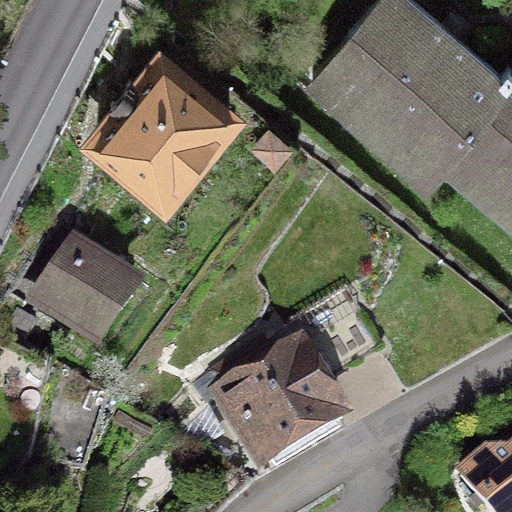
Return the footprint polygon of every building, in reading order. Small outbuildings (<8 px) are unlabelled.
[(428,170),(511,69),(511,67),(508,64),(500,74),(410,0),(377,0),(314,75),(428,170)] [(164,192),(228,110),(161,57),(138,85),(130,78),(111,102),(119,109),(97,137),(164,192)] [(511,69),(428,170),(431,172),(447,153),(511,207),(511,69)] [(131,293),(71,251),(80,238),(60,224),(13,291),(34,306),(41,296),(99,338),(131,293)] [(342,416),(316,375),(375,340),(345,288),(285,323),(298,346),(276,359),(262,339),(213,368),(225,388),(221,391),(262,462),(342,416)] [(76,441),(90,382),(53,365),(36,430),(76,441)] [(511,511),(511,454),(493,453),(492,463),(477,462),(460,474),(491,511),(511,511)]
